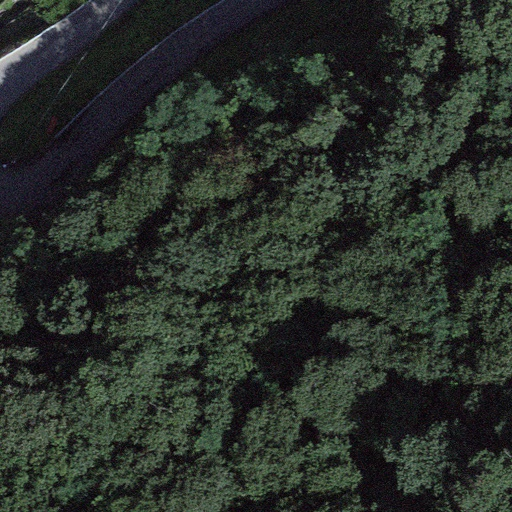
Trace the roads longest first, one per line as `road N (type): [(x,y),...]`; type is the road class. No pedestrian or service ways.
road 1 (residential): [(0,196),(44,176),(193,41),(267,0)]
road 2 (residential): [(115,0),(0,84)]
